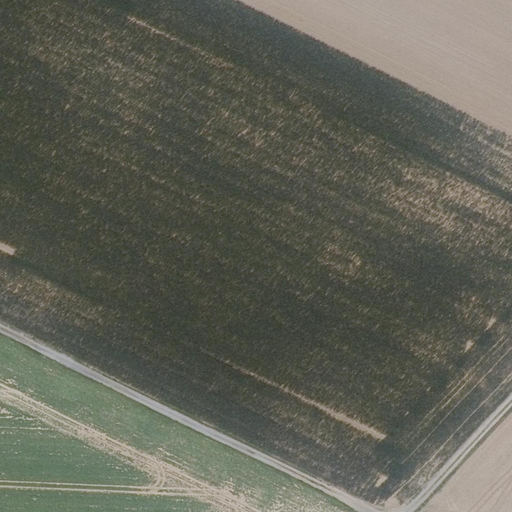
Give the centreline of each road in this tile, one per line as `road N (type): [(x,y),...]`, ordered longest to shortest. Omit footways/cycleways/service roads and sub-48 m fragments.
road 1 (track): [(369,511),(0,331)]
road 2 (track): [(511,406),(414,511)]
